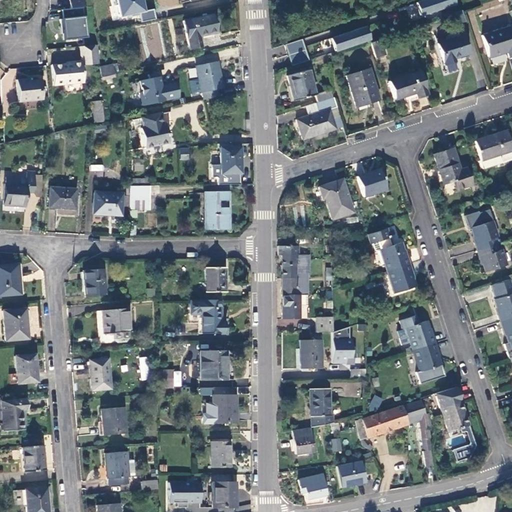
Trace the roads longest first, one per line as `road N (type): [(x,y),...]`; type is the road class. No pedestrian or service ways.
road 1 (residential): [(400,135),(507,471)]
road 2 (residential): [(52,248),(75,511)]
road 3 (residential): [(265,248),(269,511)]
road 4 (residential): [(52,248),(265,248)]
road 5 (residential): [(255,0),(264,180)]
road 6 (residential): [(507,471),(340,511)]
road 7 (residential): [(264,180),(400,135)]
